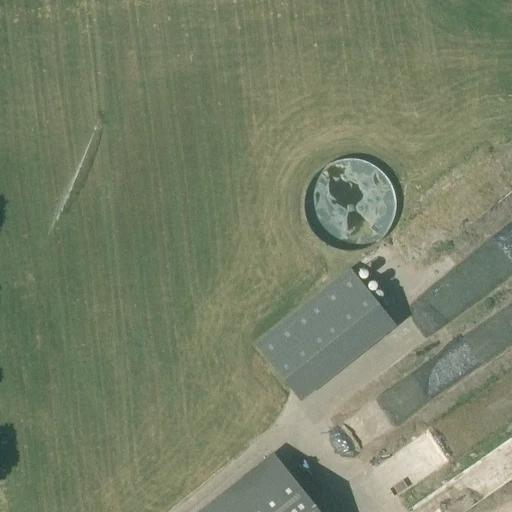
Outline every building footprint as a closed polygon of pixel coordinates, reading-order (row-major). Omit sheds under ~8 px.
[(299,390),(400,315),(360,261),(259,337),(299,390)] [(496,325),(506,333),(511,327),(511,326),(511,312),(509,310),(496,325)] [(393,439),(484,366),(466,343),(454,353),(452,351),(373,415),(393,439)] [(511,371),(472,398),(491,426),(511,411),(511,371)] [(398,459),(392,463),(409,492),(467,458),(447,424),(433,432),(442,447),(430,455),(425,447),(406,458),(410,465),(403,469),(398,459)] [(351,425),(340,434),(358,456),(369,448),(351,425)] [(316,511),(270,455),(199,511),(316,511)]
